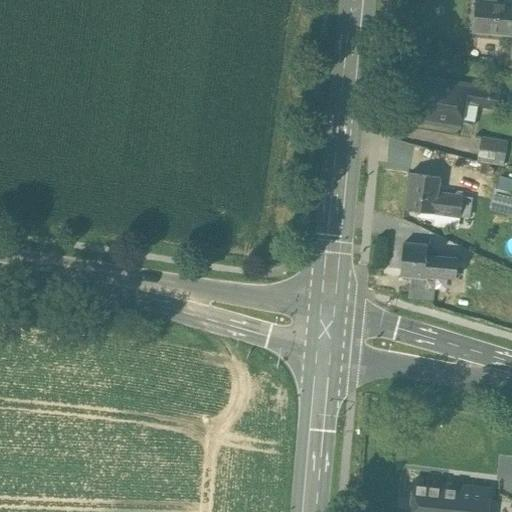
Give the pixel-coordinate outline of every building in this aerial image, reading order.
[(511,0),(479,0),(474,28),(511,34),(511,0)] [(422,73),(415,116),(465,125),(469,97),(502,103),(505,87),(422,73)] [(507,163),(511,138),(484,134),(479,158),(507,163)] [(408,169),(406,208),(471,212),(472,191),(440,189),(441,171),(408,169)] [(511,189),(497,185),(492,199),(511,205),(511,189)] [(405,239),(402,274),(412,275),(411,293),(436,295),(437,276),(456,278),(458,254),(430,252),(430,241),(405,239)] [(461,485),(416,480),(412,511),(448,511),(450,499),(459,500),(461,485)] [(485,511),(488,488),(461,485),(459,500),(450,499),(448,511),(485,511)]
